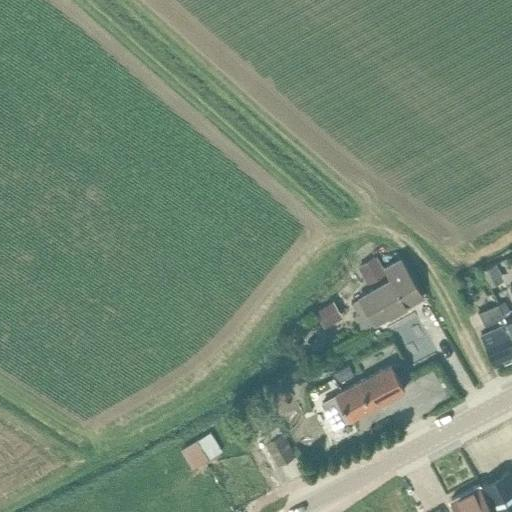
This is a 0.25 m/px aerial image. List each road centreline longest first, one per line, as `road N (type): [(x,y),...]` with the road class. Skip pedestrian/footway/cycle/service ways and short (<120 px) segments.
road 1 (secondary): [(295,511),(511,399)]
road 2 (track): [(363,231),(403,245),(421,265),(500,405)]
